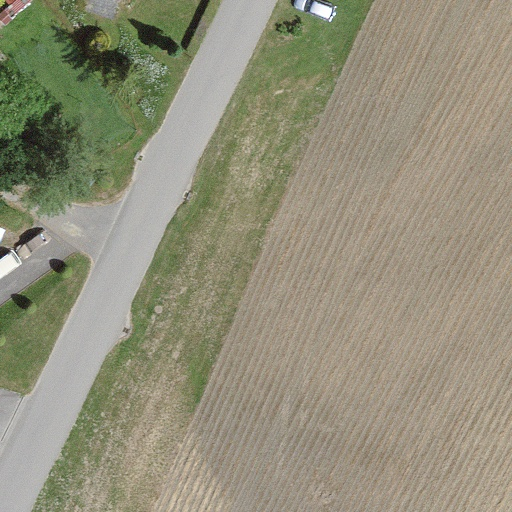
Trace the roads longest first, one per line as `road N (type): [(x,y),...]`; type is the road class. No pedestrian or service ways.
road 1 (unclassified): [(269,0),(16,511)]
road 2 (track): [(142,256),(0,182)]
